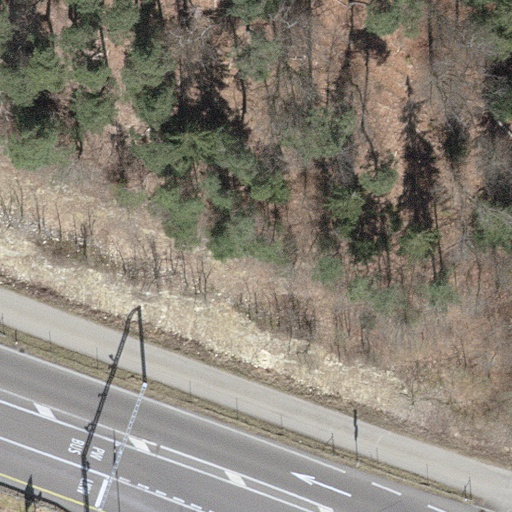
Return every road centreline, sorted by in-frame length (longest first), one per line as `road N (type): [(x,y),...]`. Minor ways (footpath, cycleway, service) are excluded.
road 1 (unclassified): [(511,487),(0,302)]
road 2 (primary): [(0,401),(319,511)]
